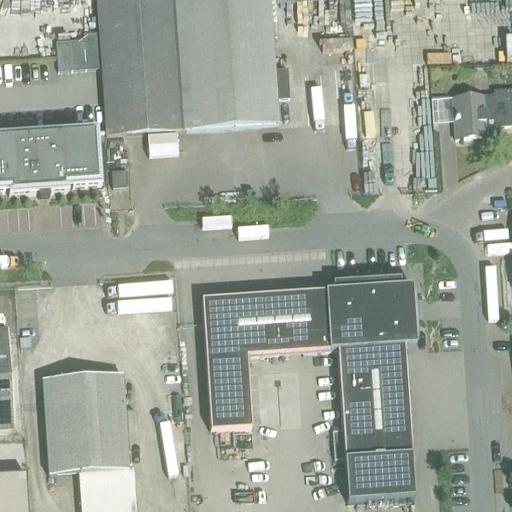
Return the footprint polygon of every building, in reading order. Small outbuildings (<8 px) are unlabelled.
[(278,128),(269,0),(96,0),(106,139),(278,128)] [(480,14),(379,14),(379,71),(511,71),(511,33),(480,33),(480,14)] [(97,36),(83,37),(84,43),(56,45),(58,75),(100,72),(97,36)] [(346,78),(341,55),(322,58),(327,81),(346,78)] [(494,98),(452,101),(455,143),(498,140),(498,130),(511,129),(511,92),(494,93),(494,98)] [(4,139),(0,138),(0,195),(7,195),(8,199),(37,197),(37,201),(38,201),(38,202),(40,203),(47,203),(48,201),(49,201),(49,200),(49,196),(68,195),(68,191),(101,188),(97,132),(4,139)] [(429,172),(429,144),(381,146),(381,173),(429,172)] [(111,175),(112,192),(127,191),(126,174),(111,175)] [(486,276),(487,299),(496,299),(495,275),(486,276)] [(251,432),(246,361),(337,355),(347,506),(414,502),(404,349),(414,348),(410,290),(400,290),(399,282),(332,287),(333,295),(201,304),(203,329),(210,435),(251,432)] [(175,330),(174,318),(142,319),(142,330),(175,330)] [(0,335),(0,434),(14,434),(8,335),(0,335)] [(41,386),(48,481),(77,479),(80,511),(134,508),(131,475),(127,476),(121,380),(41,386)] [(0,479),(0,511),(27,511),(25,478),(0,479)]
